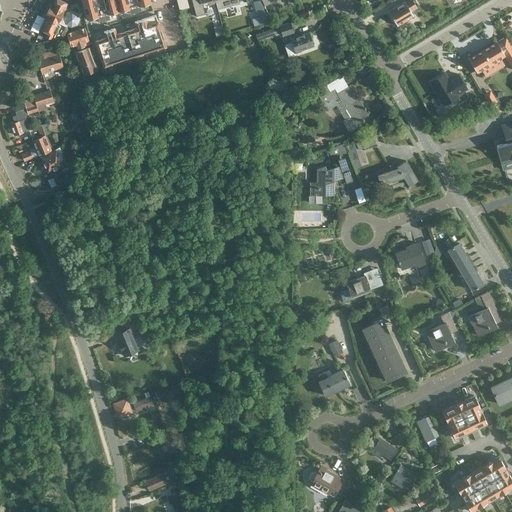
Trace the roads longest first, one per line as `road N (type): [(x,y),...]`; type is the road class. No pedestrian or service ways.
road 1 (residential): [(0,148),(79,338),(115,450),(120,511)]
road 2 (unknown): [(0,255),(54,324),(51,407),(77,511)]
road 3 (residential): [(345,430),(511,349)]
road 4 (unclassified): [(458,196),(395,90),(390,67)]
road 5 (unclassified): [(390,67),(501,0)]
